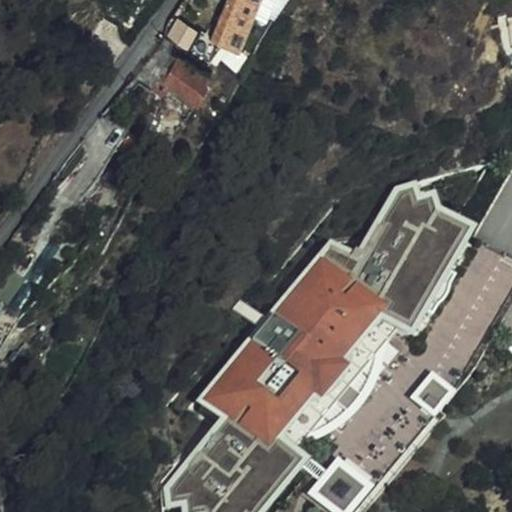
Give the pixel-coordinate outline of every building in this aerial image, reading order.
[(214,42),(218,37),(213,34),(231,0),(225,0),(212,25),(207,31),(203,35),(214,42)] [(285,0),(231,0),(213,34),(218,37),(232,45),(250,10),(268,21),(285,0)] [(176,42),(166,34),(145,65),(155,72),(169,52),(176,42)] [(214,42),(203,35),(192,53),(203,60),(214,42)] [(155,72),(145,65),(134,81),(158,97),(164,87),(176,95),(195,108),(212,84),(169,52),(155,72)] [(162,112),(181,125),(195,108),(176,95),(162,112)] [(417,190),(402,194),(369,259),(362,256),(359,262),(339,252),(216,408),(239,427),(183,498),(184,511),(197,511),(200,511),(283,511),(315,472),(305,465),(310,458),(329,434),(346,448),(328,471),(322,479),(312,492),(337,511),(365,511),(379,496),(442,416),(444,418),(450,410),(454,413),(463,401),(460,398),(455,394),(471,365),(487,334),(501,341),(509,326),(511,322),(493,312),(508,282),(511,284),(511,255),(481,238),(473,234),(459,226),(440,215),(435,200),(421,204),(417,190)] [(493,312),(511,322),(511,320),(511,284),(508,282),(493,312)] [(485,374),(501,341),(487,334),(471,365),(485,374)] [(485,374),(471,365),(455,394),(463,401),(485,374)] [(365,511),(374,511),(448,420),(444,418),(442,416),(379,496),(365,511)]
